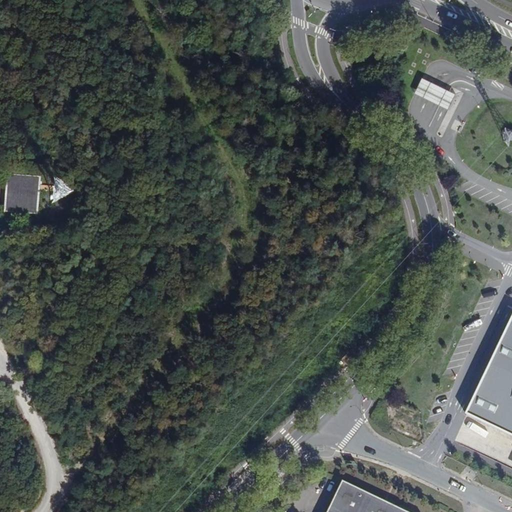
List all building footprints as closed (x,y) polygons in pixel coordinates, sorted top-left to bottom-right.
[(456,95),(421,80),(414,96),(448,112),(456,95)] [(40,176),(8,174),(5,211),(37,213),(40,176)] [(56,197),(68,193),(64,180),(52,184),(56,197)] [(511,317),(465,413),(511,435),(511,317)] [(410,511),(343,480),(327,511),(410,511)]
